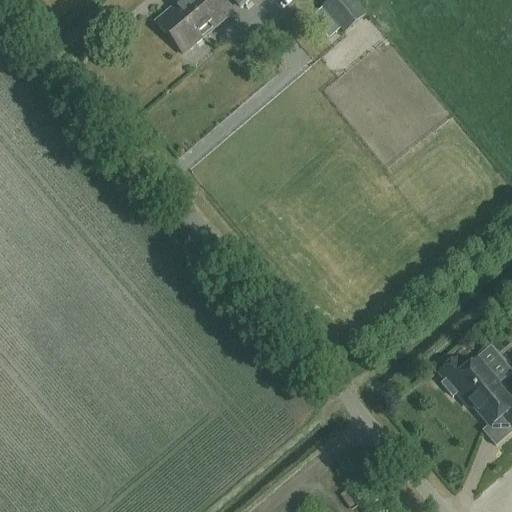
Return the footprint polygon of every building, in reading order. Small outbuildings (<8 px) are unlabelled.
[(172,38),(215,1),(213,0),(182,0),(158,21),(172,38)] [(233,0),(241,9),(251,0),(233,0)] [(353,0),(331,0),(321,9),(344,36),(367,16),(353,0)] [(215,1),(172,38),(186,54),(229,16),(215,1)] [(511,405),(496,387),(499,384),(478,360),(464,371),(455,361),(438,375),(445,382),(441,386),(452,399),(456,395),(462,402),(465,400),(490,429),(501,419),(511,432),(511,405)]
